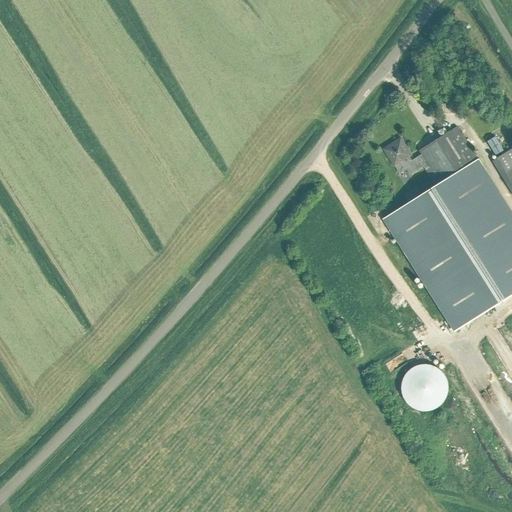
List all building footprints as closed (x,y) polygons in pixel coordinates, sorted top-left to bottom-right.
[(413,176),(426,168),(437,186),(384,219),(455,332),(511,296),(511,214),(460,129),(422,153),(424,156),(412,163),(411,160),(414,157),(403,139),(386,150),(397,168),(398,167),(402,174),(409,170),(413,176)] [(493,138),(487,142),(495,155),(502,151),(493,138)] [(511,153),(496,163),(511,189),(511,153)] [(427,378),(414,393),(438,413),(454,393),(450,390),(451,388),(445,382),(440,388),(427,378)] [(479,411),(482,417),(491,412),(488,406),(479,411)] [(511,511),(511,506),(486,467),(473,475),(497,511),(511,511)]
